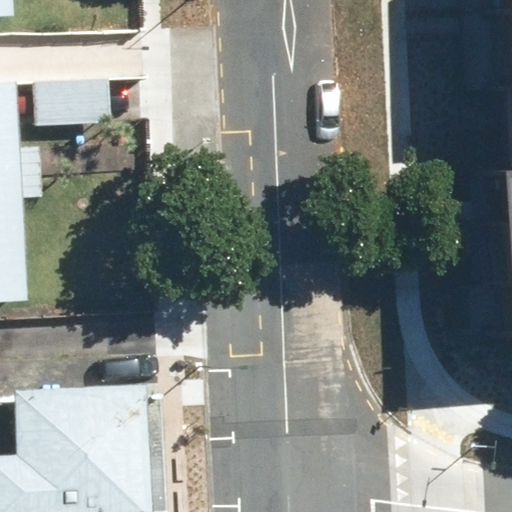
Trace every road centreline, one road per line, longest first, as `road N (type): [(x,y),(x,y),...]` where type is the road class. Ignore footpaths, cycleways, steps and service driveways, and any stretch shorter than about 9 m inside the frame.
road 1 (tertiary): [(290,500),(277,0)]
road 2 (residential): [(290,500),(502,511)]
